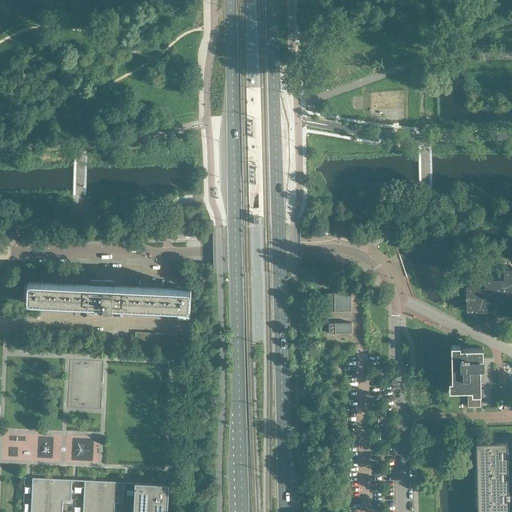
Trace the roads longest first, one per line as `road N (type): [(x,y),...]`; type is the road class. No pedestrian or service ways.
road 1 (secondary): [(229,0),(239,511)]
road 2 (secondary): [(282,511),(272,0)]
road 3 (unclassified): [(0,253),(335,248),(380,272),(394,301)]
